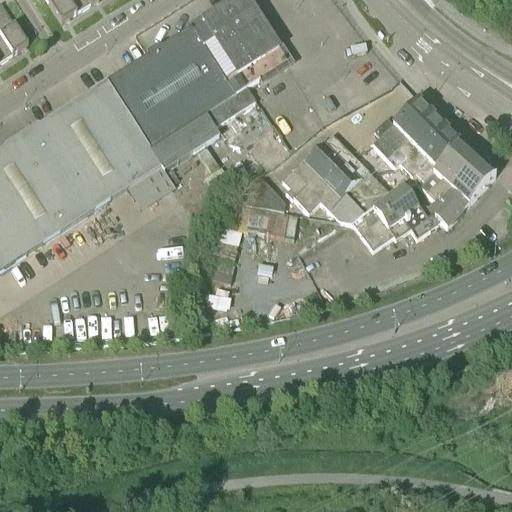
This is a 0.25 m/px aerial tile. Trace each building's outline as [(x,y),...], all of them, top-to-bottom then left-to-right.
[(243,0),(242,0),(21,142),(0,155),(0,274),(159,173),(161,176),(216,141),(212,134),(254,107),(245,94),(287,68),(243,0)] [(91,9),(84,0),(43,0),(62,28),(91,9)] [(84,0),(91,9),(104,0),(84,0)] [(0,67),(28,49),(1,7),(0,7),(0,67)] [(387,165),(391,161),(433,120),(419,105),(371,149),(387,165)] [(404,175),(446,134),(433,120),(391,161),(404,175)] [(420,191),(459,148),(446,134),(404,175),(415,186),(420,191)] [(350,231),(352,229),(390,200),(331,141),(306,167),(304,165),(282,187),(296,200),(293,204),(308,220),(320,209),(339,227),(350,231)] [(450,192),(476,164),(459,148),(420,191),(433,206),(450,192)] [(390,200),(352,229),(372,257),(393,242),(395,245),(410,234),(416,244),(435,232),(439,227),(447,234),(495,182),(476,164),(450,192),(433,206),(422,218),(403,191),(390,200)] [(284,208),(259,181),(228,189),(234,210),(283,218),(284,208)] [(310,315),(320,310),(315,299),(305,303),(310,315)]
